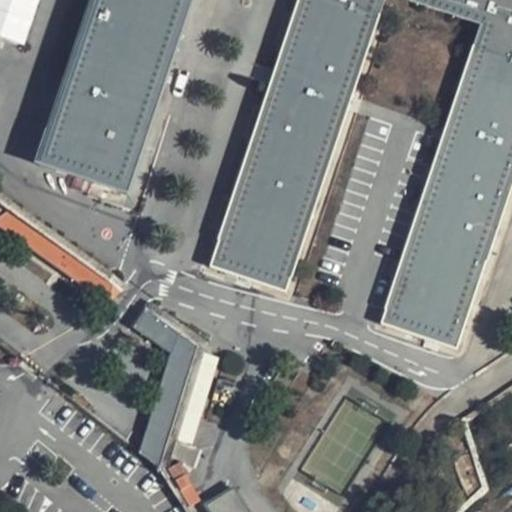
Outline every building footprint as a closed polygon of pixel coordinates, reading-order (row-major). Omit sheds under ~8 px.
[(35,0),(0,0),(0,39),(20,47),(35,0)] [(126,190),(189,0),(97,0),(43,162),(126,190)] [(252,303),(259,284),(285,293),(382,0),(402,0),(482,26),(475,48),(511,60),(511,0),(299,0),(211,268),(251,282),(248,291),(243,290),(240,299),(252,303)] [(423,361),(430,342),(457,352),(511,183),(511,60),(475,48),(382,325),(421,339),(419,347),(414,347),(410,356),(423,361)] [(0,227),(106,304),(119,292),(0,206),(0,227)] [(146,311),(136,328),(171,353),(140,453),(158,469),(195,347),(146,311)] [(511,393),(468,423),(476,451),(511,426),(511,393)] [(182,476),(173,461),(158,471),(168,485),(182,476)] [(244,511),(232,492),(210,507),(212,511),(244,511)]
